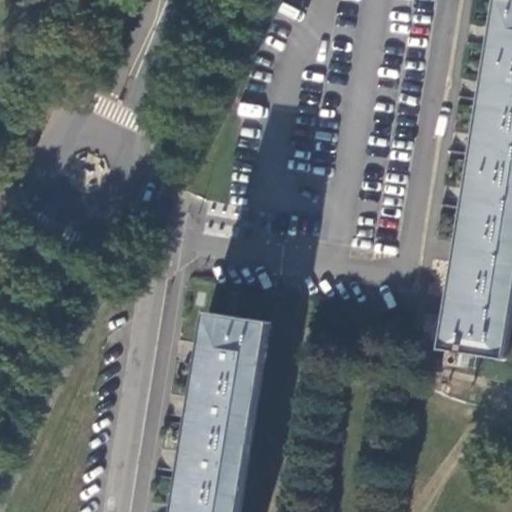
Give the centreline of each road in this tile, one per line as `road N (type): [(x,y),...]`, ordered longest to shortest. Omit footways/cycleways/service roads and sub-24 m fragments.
road 1 (residential): [(120,511),(171,220),(169,207),(150,197)]
road 2 (primary): [(0,407),(66,254),(96,216)]
road 3 (primary): [(105,135),(163,0)]
road 4 (primary): [(48,191),(0,311)]
